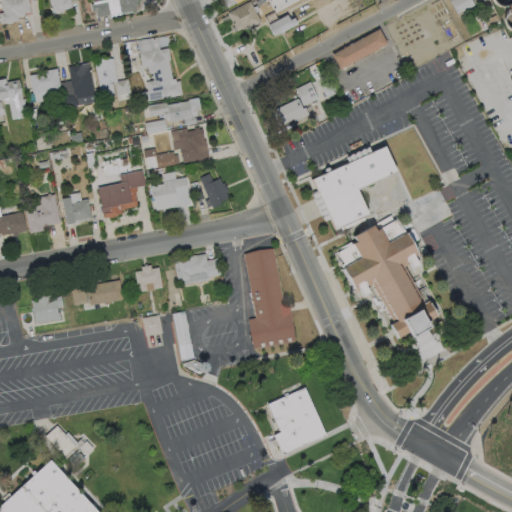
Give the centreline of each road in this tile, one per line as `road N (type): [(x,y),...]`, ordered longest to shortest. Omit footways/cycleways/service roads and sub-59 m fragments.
road 1 (tertiary): [(420,444),(384,420),(365,393),(186,0)]
road 2 (residential): [(285,217),(0,271)]
road 3 (residential): [(407,0),(230,94)]
road 4 (residential): [(0,55),(195,20)]
road 5 (secondary): [(511,339),(468,379),(420,444)]
